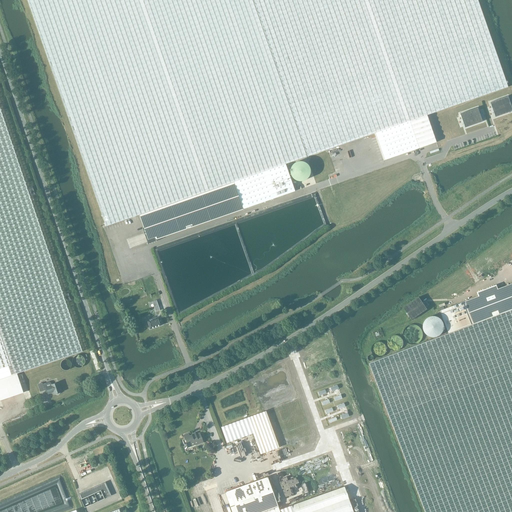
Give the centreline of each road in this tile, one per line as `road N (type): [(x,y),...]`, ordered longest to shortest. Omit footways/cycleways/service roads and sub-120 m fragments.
road 1 (unclassified): [(136,411),(234,372),(511,191)]
road 2 (tertiary): [(118,401),(0,57)]
road 3 (tertiary): [(0,478),(48,455),(81,426),(106,419)]
